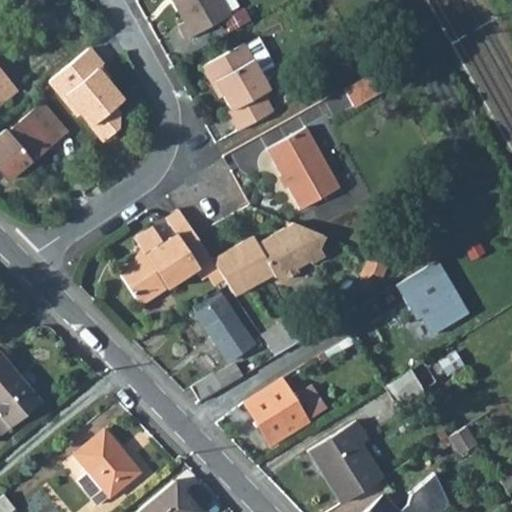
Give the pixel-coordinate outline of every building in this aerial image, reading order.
[(172,0),(184,21),(178,24),(186,39),(229,15),(220,0),(172,0)] [(268,89),(242,42),(200,66),(210,83),(214,81),(230,109),(226,111),(236,130),(272,110),(262,92),(268,89)] [(328,53),(311,66),(317,75),(335,63),(328,53)] [(0,102),(15,91),(0,72),(0,102)] [(380,90),(371,73),(370,73),(343,88),(353,106),(380,90)] [(0,132),(0,171),(7,180),(89,112),(64,83),(6,131),(4,129),(0,132)] [(304,126),(265,147),(299,208),(338,186),(304,126)] [(193,234),(177,209),(164,217),(174,233),(161,241),(151,225),(133,238),(143,253),(116,270),(139,305),(194,269),(201,279),(217,269),(210,259),(193,234)] [(268,240),(258,246),(252,236),(224,251),(245,289),(272,274),(273,277),(283,280),(298,272),(296,268),(309,260),(310,263),(324,256),(319,248),(324,235),(293,222),(266,237),(268,240)] [(217,269),(234,295),(245,289),(224,251),(210,259),(217,269)] [(436,260),(414,273),(395,284),(416,319),(420,316),(431,334),(467,312),(436,260)] [(191,317),(196,313),(226,360),(252,343),(217,289),(185,308),(191,317)] [(259,334),(273,355),(307,336),(294,314),(259,334)] [(315,336),(234,386),(269,443),(305,420),(317,412),(307,396),(295,404),(280,379),(325,351),(315,336)] [(256,338),(252,341),(256,347),(260,344),(256,338)] [(0,433),(40,401),(0,353),(0,433)] [(423,359),(383,384),(396,405),(436,380),(423,359)] [(205,377),(189,386),(198,401),(241,375),(234,362),(214,374),(213,373),(205,377)] [(306,449),(339,502),(381,477),(360,442),(366,438),(354,419),(306,449)] [(460,453),(475,444),(464,425),(449,434),(460,453)] [(139,471),(103,428),(72,453),(87,471),(107,496),(139,471)] [(507,493),(511,490),(511,466),(496,475),(507,493)] [(97,505),(107,496),(87,471),(75,480),(97,505)] [(362,511),(439,511),(447,505),(449,504),(434,473),(410,493),(407,503),(398,511),(382,494),(362,511)] [(196,511),(198,511),(172,480),(134,511),(196,511)] [(0,511),(7,511),(13,508),(1,494),(0,495),(0,511)] [(464,495),(449,504),(453,511),(455,511),(469,504),(464,495)]
